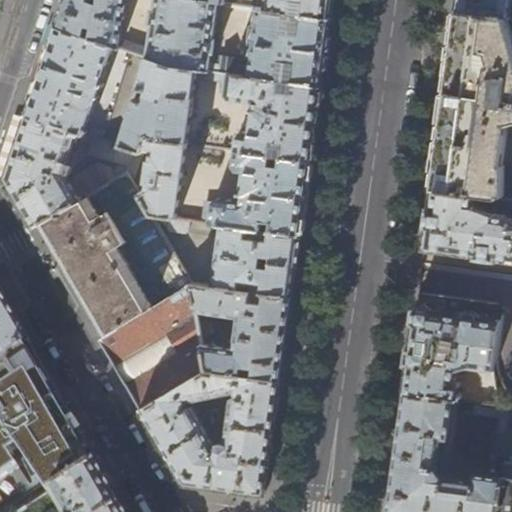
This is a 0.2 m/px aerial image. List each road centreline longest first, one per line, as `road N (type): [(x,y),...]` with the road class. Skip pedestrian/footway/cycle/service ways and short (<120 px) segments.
road 1 (tertiary): [(396,0),(326,511)]
road 2 (residential): [(160,511),(0,230)]
